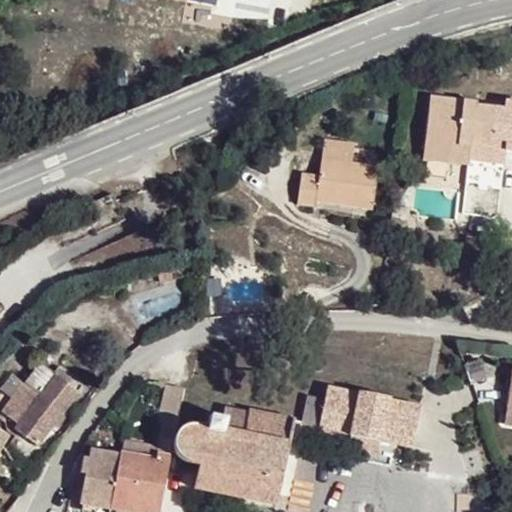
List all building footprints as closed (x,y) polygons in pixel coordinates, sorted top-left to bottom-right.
[(462,147),(497,152),(500,135),(511,137),(511,100),(499,98),(497,106),(470,101),(471,97),(430,91),(418,153),(441,157),(444,139),(463,143),(462,147)] [(494,166),(497,152),(462,147),(463,143),(444,139),(441,157),(494,166)] [(317,164),(348,166),(349,147),(317,145),(317,164)] [(374,168),(348,166),(317,164),(315,182),(296,180),(293,211),(312,213),(313,208),(371,212),(374,168)] [(173,277),(171,265),(156,268),(158,280),(173,277)] [(16,424),(14,430),(13,430),(37,446),(88,382),(65,363),(56,375),(40,364),(25,383),(13,373),(0,391),(11,400),(0,413),(16,424)] [(122,444),(120,453),(168,461),(172,439),(174,431),(185,389),(168,385),(164,411),(160,410),(151,449),(122,444)] [(381,438),(412,445),(420,409),(389,402),(390,399),(361,392),(359,396),(327,387),(324,399),(308,395),(301,420),(353,432),(352,435),(378,442),(381,438)] [(199,468),(169,463),(165,489),(194,494),(195,487),(276,504),(295,419),(249,408),(247,416),(224,410),(222,419),(210,416),(208,430),(203,429),(194,429),(190,429),(185,430),(180,432),(177,435),(175,439),(175,442),(175,448),(176,452),(180,458),(184,462),(190,464),(200,466),(199,468)] [(0,452),(3,448),(10,437),(0,430),(0,452)] [(82,504),(109,509),(120,453),(92,449),(90,458),(84,457),(81,473),(87,474),(82,504)] [(120,453),(109,509),(128,511),(160,511),(165,489),(169,463),(170,460),(168,461),(120,453)]
